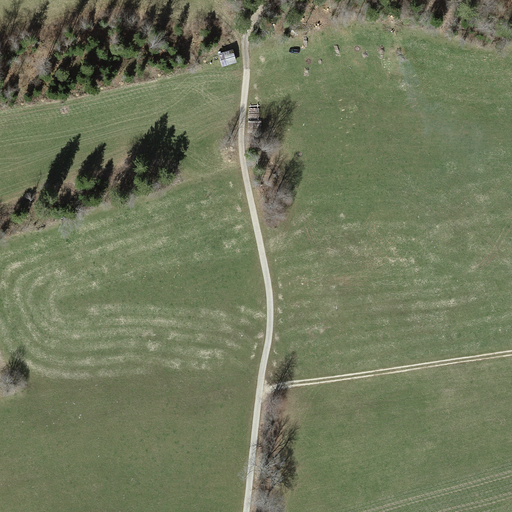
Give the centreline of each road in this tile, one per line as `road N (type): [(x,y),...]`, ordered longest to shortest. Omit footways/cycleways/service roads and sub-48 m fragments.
road 1 (track): [(245,511),(268,357),(268,299),(249,177),(243,57),(207,10)]
road 2 (track): [(263,391),(511,352)]
